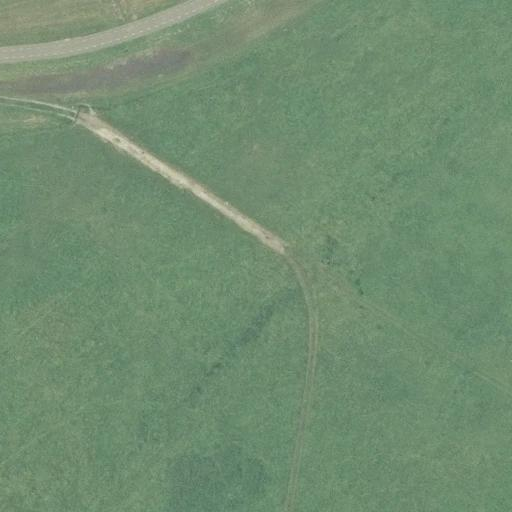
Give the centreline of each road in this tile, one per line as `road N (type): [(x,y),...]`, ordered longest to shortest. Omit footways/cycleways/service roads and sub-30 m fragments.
road 1 (track): [(338,291),(99,126),(0,104)]
road 2 (unclassified): [(0,57),(72,49),(214,0)]
